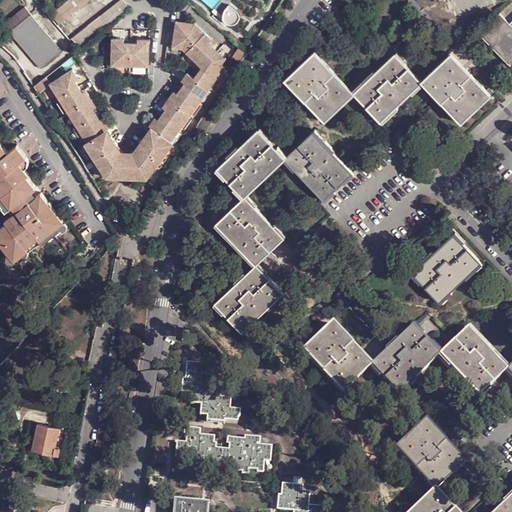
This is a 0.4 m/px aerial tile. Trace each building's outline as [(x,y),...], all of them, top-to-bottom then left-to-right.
[(73,0),(54,16),(64,27),(96,0),(73,0)] [(123,1),(75,40),(84,50),(133,12),(123,1)] [(28,7),(7,26),(48,71),(69,52),(28,7)] [(500,14),(480,34),(510,65),(511,63),(511,22),(511,24),(500,14)] [(196,24),(182,24),(183,29),(176,28),(172,49),(171,51),(184,53),(186,55),(206,34),(196,24)] [(213,41),(206,34),(186,55),(203,70),(214,58),(209,53),(214,47),(210,44),(213,41)] [(125,41),(112,41),(111,67),(130,68),(131,44),(125,44),(125,41)] [(138,44),(131,44),(130,68),(148,69),(149,42),(139,41),(138,44)] [(219,52),(214,47),(209,53),(214,58),(219,52)] [(452,51),(422,80),(443,101),(472,73),(452,51)] [(219,52),(214,58),(224,66),(229,60),(219,52)] [(373,81),(358,95),(380,119),(422,80),(399,54),(384,71),(397,84),(385,94),(373,81)] [(318,55),(289,82),(310,105),(338,76),(318,55)] [(224,66),(214,58),(203,70),(195,80),(213,93),(227,68),(224,66)] [(74,71),(50,85),(60,101),(80,89),(76,83),(79,81),(74,71)] [(384,71),(373,81),(385,94),(397,84),(384,71)] [(472,73),(443,101),(464,124),(495,96),(472,73)] [(195,80),(189,76),(184,84),(187,86),(182,92),(202,107),(213,93),(195,80)] [(310,105),(328,124),(358,95),(338,76),(310,105)] [(80,89),(60,101),(68,115),(91,100),(86,92),(83,94),(80,89)] [(202,107),(182,92),(179,97),(176,95),(169,104),(192,120),(202,107)] [(91,100),(68,115),(76,129),(97,116),(93,110),(96,109),(91,100)] [(192,120),(169,104),(165,110),(168,112),(164,118),(183,132),(192,120)] [(97,116),(76,129),(85,145),(107,131),(109,130),(103,120),(100,121),(97,116)] [(183,132),(164,118),(161,122),(157,119),(152,127),(154,129),(174,144),(183,132)] [(25,267),(72,231),(49,202),(42,206),(38,200),(44,196),(34,182),(37,181),(27,167),(34,162),(24,148),(12,157),(2,145),(5,143),(0,135),(0,128),(1,127),(0,125),(0,195),(17,217),(21,213),(25,219),(14,228),(15,231),(3,240),(25,267)] [(174,144),(154,129),(140,146),(162,163),(175,146),(174,144)] [(85,145),(84,146),(93,161),(117,147),(107,131),(85,145)] [(262,132),(222,169),(237,184),(275,146),(262,132)] [(317,133),(302,149),(343,190),(359,174),(317,133)] [(162,163),(140,146),(136,152),(140,156),(135,159),(131,159),(130,160),(131,168),(148,181),(162,163)] [(275,146),(237,184),(249,198),(289,160),(275,146)] [(117,147),(93,161),(101,174),(105,180),(123,169),(126,166),(125,159),(119,160),(117,156),(121,152),(117,147)] [(302,149),(289,160),(330,202),(343,190),(302,149)] [(131,159),(125,159),(126,166),(123,169),(131,168),(130,160),(131,159)] [(93,161),(90,163),(98,176),(101,174),(93,161)] [(131,168),(123,169),(105,180),(148,181),(131,168)] [(249,198),(236,210),(276,253),(289,241),(249,198)] [(221,225),(260,267),(276,253),(236,210),(221,225)] [(485,265),(459,239),(438,258),(451,272),(430,291),(445,304),(485,265)] [(438,258),(417,277),(430,291),(451,272),(438,258)] [(260,267),(241,286),(253,299),(273,281),(260,267)] [(241,286),(219,305),(245,334),(286,295),(273,281),(253,299),(241,286)] [(344,399),(359,386),(342,366),(356,352),(336,331),(308,360),(344,399)] [(374,371),(386,382),(426,344),(415,331),(374,371)] [(192,332),(185,332),(183,344),(191,346),(192,332)] [(465,339),(457,347),(495,386),(508,373),(471,333),(465,339)] [(426,344),(386,382),(401,399),(442,360),(426,344)] [(457,347),(442,360),(480,400),(495,386),(457,347)] [(356,352),(342,366),(359,386),(374,371),(356,352)] [(203,365),(188,364),(186,380),(184,380),(183,392),(193,395),(192,404),(202,405),(202,416),(208,415),(209,421),(226,422),(226,419),(240,421),(242,410),(231,409),(232,399),(221,397),(223,387),(212,386),(213,376),(202,373),(203,365)] [(32,450),(55,455),(59,437),(62,438),(64,428),(38,422),(32,450)] [(397,451),(418,475),(445,448),(424,425),(397,451)] [(178,443),(177,458),(191,460),(192,465),(250,475),(251,472),(265,472),(266,462),(271,462),(272,450),(259,449),(260,444),(246,440),(245,444),(231,442),(230,454),(217,451),(218,440),(202,437),(202,431),(189,431),(187,445),(178,443)] [(445,448),(418,475),(436,495),(464,467),(445,448)] [(0,481),(18,485),(21,471),(0,467),(0,481)] [(304,485),(283,483),(282,496),(279,495),(278,510),(310,511),(311,492),(303,490),(304,485)] [(451,511),(436,495),(419,511),(451,511)] [(202,511),(203,505),(185,503),(184,508),(176,507),(175,511),(202,511)]
